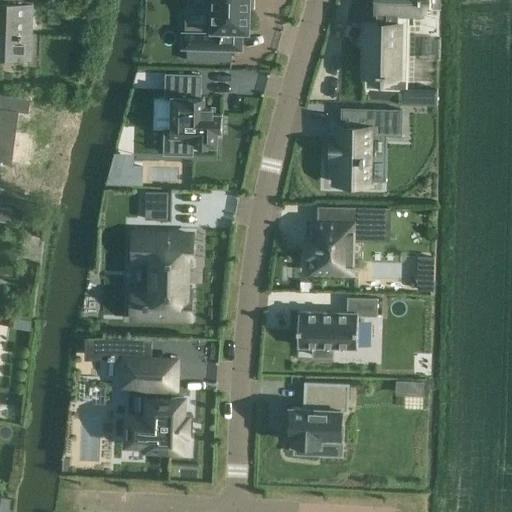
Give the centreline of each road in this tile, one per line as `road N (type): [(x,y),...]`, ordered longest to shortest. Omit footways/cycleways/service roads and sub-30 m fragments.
road 1 (residential): [(318,0),(257,237),(234,508)]
road 2 (residential): [(79,500),(234,508)]
